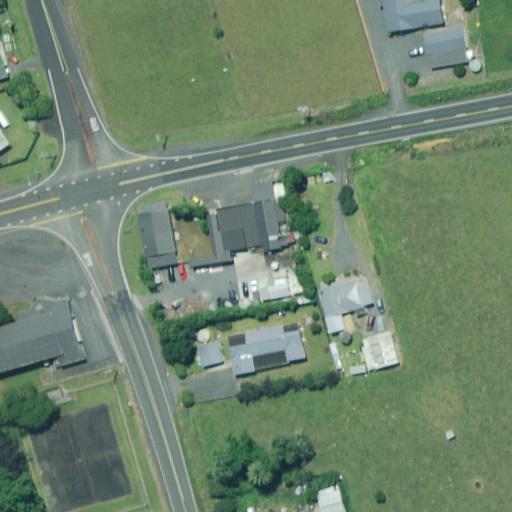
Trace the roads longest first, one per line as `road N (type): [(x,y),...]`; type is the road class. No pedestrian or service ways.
road 1 (tertiary): [(89,190),(511,107)]
road 2 (unclassified): [(89,190),(83,207),(175,511)]
road 3 (unclassified): [(89,190),(96,167),(42,0)]
